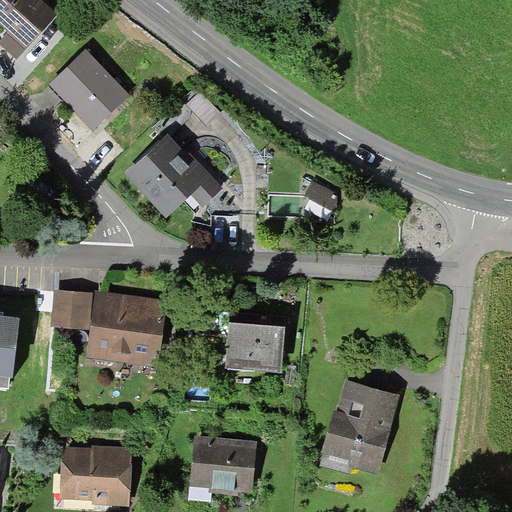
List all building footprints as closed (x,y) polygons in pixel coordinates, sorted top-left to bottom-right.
[(56,17),(37,0),(0,0),(0,25),(8,33),(0,41),(0,47),(16,62),(56,17)] [(131,97),(88,51),(49,87),(92,133),(116,111),(131,97)] [(220,113),(200,94),(187,107),(207,127),(220,113)] [(169,138),(129,178),(169,218),(184,203),(198,216),(223,192),(191,160),(169,138)] [(336,196),(313,184),(306,197),(336,212),(336,196)] [(95,291),(94,295),(89,331),(85,360),(159,370),(169,301),(128,296),(95,291)] [(94,295),(55,292),(52,328),(89,331),(94,295)] [(258,316),(232,314),(226,371),(280,376),(286,318),(258,316)] [(0,316),(0,387),(10,389),(11,378),(13,379),(20,319),(0,316)] [(376,350),(352,335),(343,349),(367,364),(376,350)] [(379,474),(400,397),(368,388),(346,382),(338,412),(333,411),(319,466),(349,474),(351,467),(379,474)] [(243,443),(195,437),(190,488),(208,490),(208,493),(239,496),(239,492),(252,494),(257,444),(243,443)] [(92,448),(63,447),(61,499),(92,501),(92,505),(129,506),(131,448),(107,447),(93,446),(92,448)]
